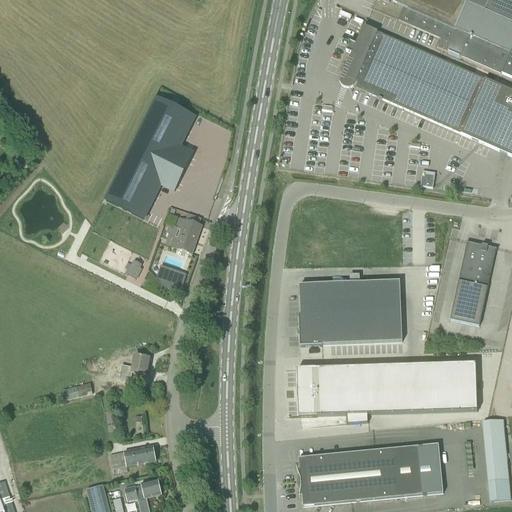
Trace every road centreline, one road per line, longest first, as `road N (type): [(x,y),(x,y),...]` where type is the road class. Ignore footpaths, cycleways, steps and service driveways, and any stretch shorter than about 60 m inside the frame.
road 1 (unclassified): [(276,511),(284,197),(293,190),(511,213)]
road 2 (unclassified): [(174,431),(179,344),(216,217),(226,201),(243,202)]
road 3 (secondary): [(230,429),(243,202)]
road 4 (secondary): [(243,202),(280,0)]
road 5 (unknown): [(470,211),(448,314),(493,336),(511,305)]
